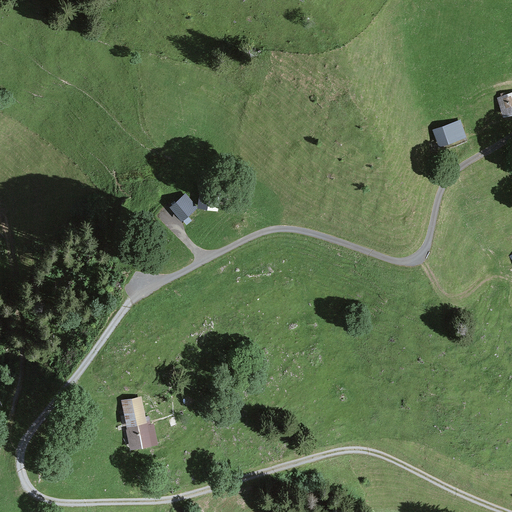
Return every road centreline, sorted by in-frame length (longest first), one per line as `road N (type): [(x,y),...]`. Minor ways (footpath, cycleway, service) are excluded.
road 1 (track): [(506,511),(357,449),(167,500),(51,502),(27,486),(19,453)]
road 2 (track): [(19,453),(132,299)]
road 3 (track): [(20,284),(11,430),(19,453)]
